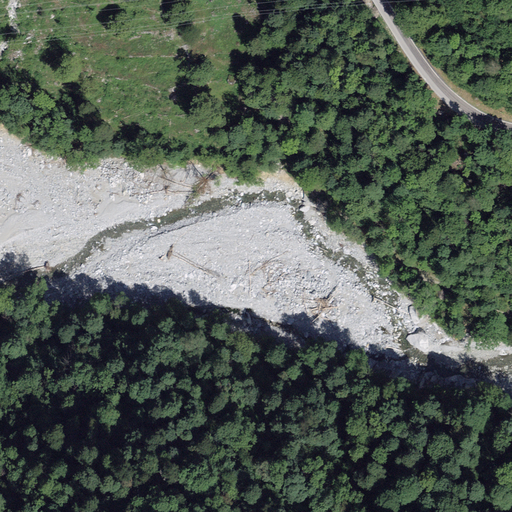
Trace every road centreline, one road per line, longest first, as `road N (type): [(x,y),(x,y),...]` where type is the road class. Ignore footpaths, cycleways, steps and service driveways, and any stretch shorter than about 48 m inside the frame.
road 1 (track): [(511,315),(398,262),(338,207),(278,184),(278,167),(323,149),(323,133),(295,129),(280,115),(206,119),(165,0)]
road 2 (unclassified): [(511,130),(451,100),(378,0)]
